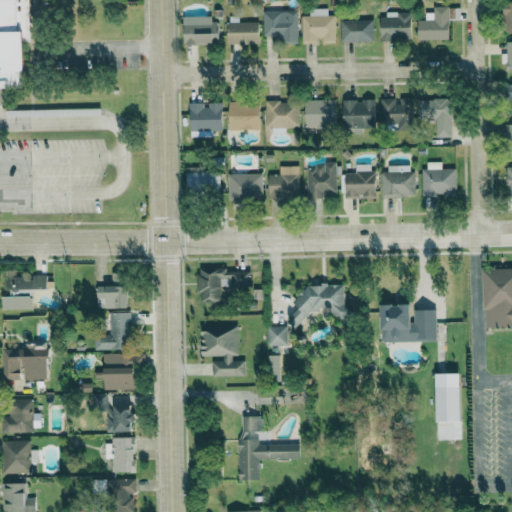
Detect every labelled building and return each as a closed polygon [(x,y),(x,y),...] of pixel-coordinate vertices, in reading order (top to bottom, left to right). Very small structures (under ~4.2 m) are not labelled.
[(21,0),(23,87),(0,88),(0,0),(21,0)] [(511,32),(511,1),(503,1),(503,32),(511,32)] [(448,39),(448,6),(432,7),(432,12),(425,13),(425,20),(417,20),(417,40),(448,39)] [(335,15),(327,16),(327,9),(316,9),(316,15),(301,15),(301,44),(319,44),(335,43),(335,15)] [(297,10),(262,11),(263,37),(279,37),(279,44),(297,44),(297,10)] [(411,40),(410,13),(379,14),(380,41),(411,40)] [(183,45),(217,44),(217,22),(208,22),(208,16),(182,17),(183,45)] [(227,44),(258,44),(258,22),(238,22),(238,16),(226,17),(227,44)] [(372,20),(339,21),(340,42),(373,41),(372,20)] [(379,99),(380,124),(412,123),(412,98),(379,99)] [(417,100),(417,119),(435,119),(435,137),(450,137),(450,99),(417,100)] [(305,128),(336,127),(335,100),(304,100),(305,128)] [(342,128),(375,128),(374,100),(341,101),(342,128)] [(265,131),(285,131),(285,128),(299,128),(298,101),(264,102),(265,131)] [(259,129),(259,102),(228,103),(228,130),(259,129)] [(221,103),(208,103),(208,104),(189,104),(189,137),(213,137),(212,131),(221,131),(221,103)] [(423,197),(456,197),(455,169),(441,169),(440,162),(422,162),(423,197)] [(306,165),(307,198),(323,198),(323,193),(336,193),(335,164),(306,165)] [(374,164),(354,164),(355,173),(341,174),(341,180),(342,180),(343,199),(374,198),(374,164)] [(299,198),(298,166),(279,166),(279,175),(268,175),(268,199),(299,198)] [(380,167),(381,197),(413,196),(412,166),(380,167)] [(201,172),(201,167),(186,167),(185,197),(219,198),(219,173),(201,172)] [(261,174),(227,174),(228,201),(262,200),(261,174)] [(248,268),(197,270),(198,301),(219,301),(219,290),(249,289),(248,268)] [(511,268),(482,269),(483,329),(511,327),(511,268)] [(96,309),(127,308),(127,272),(110,272),(111,286),(96,286),(96,309)] [(46,289),(45,276),(6,277),(7,296),(27,296),(27,290),(46,289)] [(344,284),(307,286),(291,302),(298,308),(286,321),(295,330),(316,308),(328,307),(329,317),(345,317),(344,284)] [(1,298),(1,310),(32,309),(31,297),(1,298)] [(411,311),(411,305),(379,306),(380,342),(436,341),(435,310),(411,311)] [(109,313),(109,335),(94,335),(94,350),(130,349),(130,313),(109,313)] [(212,377),(244,377),(244,359),(237,359),(237,327),(201,327),(201,357),(222,357),(222,361),(212,361),(212,377)] [(267,346),(286,346),(286,327),(267,327),(267,346)] [(26,380),(47,380),(46,343),(25,343),(26,380)] [(2,350),(3,380),(25,379),(24,349),(2,350)] [(102,364),(143,365),(143,354),(102,354),(102,364)] [(103,390),(134,389),(133,368),(103,369),(103,390)] [(435,423),(460,422),(459,374),(435,374),(435,423)] [(40,413),(32,413),(32,399),(9,399),(9,416),(1,416),(0,431),(40,432),(40,413)] [(239,481),(259,480),(258,460),(299,459),(299,444),(255,445),(255,432),(261,431),(261,416),(238,416),(239,481)] [(104,440),(104,459),(111,459),(112,473),(134,473),(133,439),(104,440)] [(2,473),(30,473),(30,463),(37,462),(36,449),(30,449),(29,440),(1,441),(2,473)] [(131,511),(131,492),(135,492),(135,478),(107,479),(107,499),(114,499),(114,511),(131,511)] [(25,483),(1,483),(1,511),(34,511),(34,498),(25,498),(25,483)]
